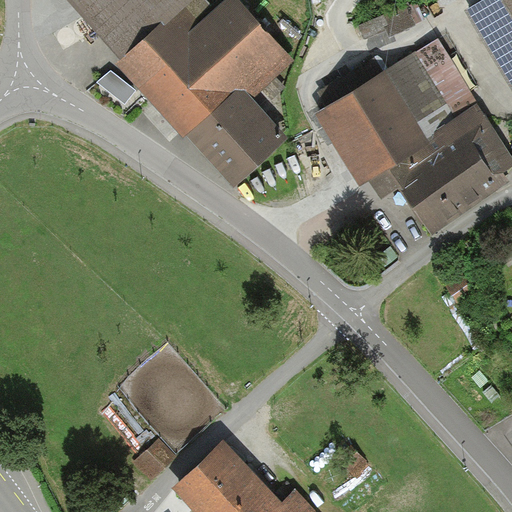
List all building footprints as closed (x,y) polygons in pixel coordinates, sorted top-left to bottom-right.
[(116,65),(228,191),(288,138),(253,99),(296,61),(241,0),(216,0),(212,4),(208,0),(69,0),(122,60),(116,65)] [(511,0),(477,0),(461,10),(511,97),(511,0)] [(438,35),(308,113),(354,189),(366,182),(377,200),(400,187),(425,228),(496,185),(469,141),(493,126),(438,35)] [(102,87),(129,105),(138,91),(112,72),(102,87)] [(137,462),(153,481),(178,459),(161,440),(137,462)] [(350,442),(334,456),(353,477),(369,464),(350,442)] [(283,506),(225,445),(175,492),(194,511),(318,511),(299,492),(283,506)]
